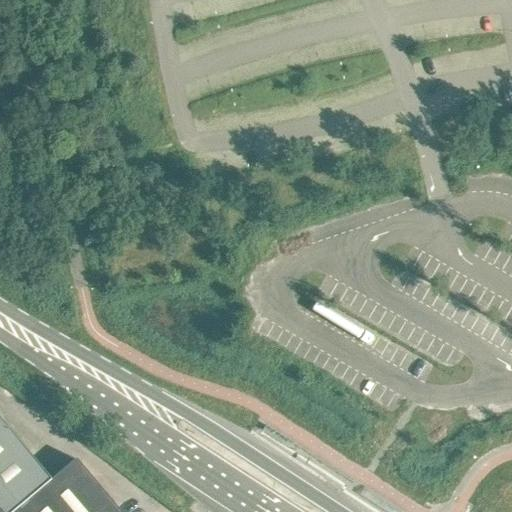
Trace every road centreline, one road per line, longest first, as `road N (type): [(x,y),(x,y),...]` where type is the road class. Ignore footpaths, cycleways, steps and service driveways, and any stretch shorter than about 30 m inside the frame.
road 1 (secondary): [(335,511),(0,299)]
road 2 (secondary): [(0,333),(276,511)]
road 3 (unclassified): [(84,298),(10,0)]
